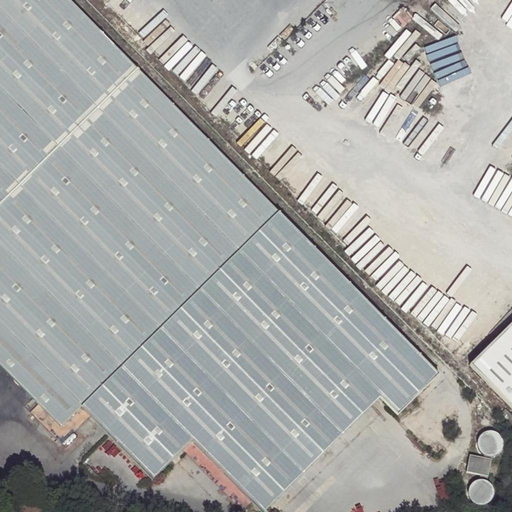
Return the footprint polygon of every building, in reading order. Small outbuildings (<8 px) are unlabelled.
[(0,0),(0,366),(61,428),(80,410),(152,482),(192,444),(258,511),(265,511),(380,399),(397,417),(437,377),(65,0),(0,0)] [(511,319),(465,365),(511,412),(511,319)] [(486,436),(483,437),(480,439),(478,442),(477,445),(477,448),(477,451),(479,455),(481,457),(483,459),(485,460),(488,461),(490,461),(491,461),(495,460),(497,458),(500,456),(502,453),(502,450),(503,447),(502,443),(500,440),(498,438),(495,436),(492,435),(489,435),(486,436)] [(469,459),(466,476),(480,479),(488,480),(491,463),(483,462),(469,459)] [(478,484),(475,485),(471,488),(469,491),(468,495),(468,499),(469,503),(471,506),(475,508),(478,510),(482,510),(486,508),(490,506),(492,503),(493,499),(493,495),(492,491),(490,488),(487,485),(486,485),(484,484),(482,484),(480,484),(478,484)]
